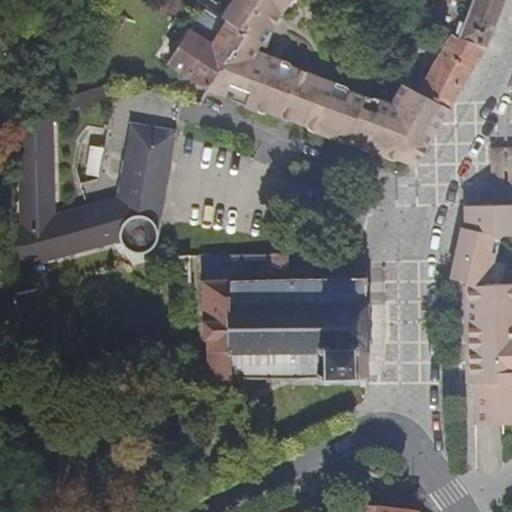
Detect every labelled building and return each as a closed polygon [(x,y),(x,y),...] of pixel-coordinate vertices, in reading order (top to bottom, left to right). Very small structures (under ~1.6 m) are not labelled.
[(417,169),(451,110),(403,86),(391,106),(375,99),(371,101),(346,91),(344,88),(292,68),(290,64),(259,51),(261,45),(268,48),(276,28),(275,27),(280,18),(282,19),(294,0),(238,0),(224,22),(226,24),(246,37),(237,51),(234,50),(208,91),(209,92),(245,106),(244,108),(262,115),(267,114),(279,119),(279,117),(308,128),(307,130),(311,133),(346,147),(347,146),(390,163),(392,162),(397,160),(412,167),(417,169)] [(434,22),(435,23),(444,0),(416,0),(414,5),(419,9),(434,22)] [(456,41),(486,49),(493,37),(507,0),(444,0),(435,23),(456,41)] [(429,32),(434,22),(419,9),(410,21),(429,32)] [(403,86),(451,110),(486,49),(456,41),(435,23),(434,22),(429,32),(447,44),(423,83),(379,61),(378,63),(371,60),(367,67),(403,86)] [(208,92),(209,92),(208,91),(234,50),(237,51),(246,37),(226,24),(212,47),(190,33),(170,66),(207,90),(207,92),(208,92)] [(14,229),(15,270),(122,240),(123,245),(126,249),(131,253),(137,255),(143,255),(149,253),(154,250),(157,245),(160,239),(159,231),(157,226),(153,221),(147,217),(143,216),(145,205),(163,207),(182,98),(153,87),(113,99),(100,176),(84,184),(91,207),(58,216),(52,116),(33,121),(22,123),(28,224),(14,229)] [(511,149),(493,150),(494,199),(511,198),(511,149)] [(493,271),(496,254),(491,253),(495,237),(499,241),(502,237),(505,236),(511,236),(511,204),(465,207),(466,229),(462,229),(450,280),(465,283),(467,385),(475,385),(475,401),(475,426),(489,426),(511,425),(511,285),(484,286),(487,270),(493,271)] [(491,253),(496,254),(498,255),(500,243),(499,241),(495,237),(491,253)] [(208,382),(228,381),(227,281),(324,281),(324,255),(290,255),(273,256),(189,257),(189,283),(190,283),(190,313),(203,313),(204,340),(206,340),(208,382)] [(325,281),(324,281),(227,281),(228,381),(228,386),(233,386),(233,381),(241,381),(241,391),(245,391),(245,381),(267,381),(267,385),(272,385),(272,381),(293,381),(293,385),(297,385),(297,381),(320,381),(321,387),(328,387),(328,381),(347,380),(347,387),(354,387),(354,380),(369,380),(368,281),(368,279),(362,279),(362,281),(347,281),(347,279),(343,279),(343,282),(325,281)]
